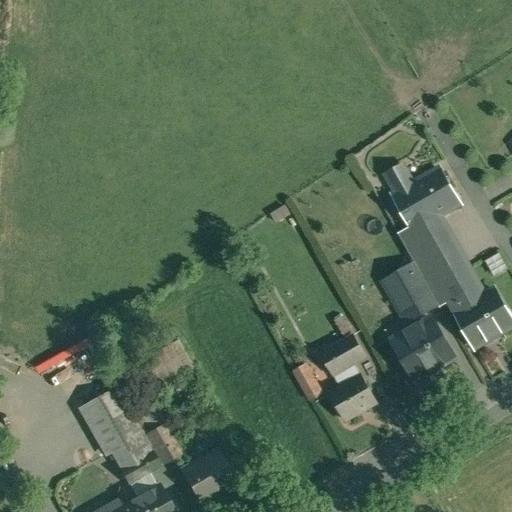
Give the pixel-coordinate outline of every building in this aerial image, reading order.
[(511,127),(499,135),(511,155),(511,127)] [(440,169),(394,195),(414,230),(440,216),(459,205),(440,169)] [(325,201),(317,200),(313,217),(321,219),(325,216),(327,206),(325,201)] [(414,230),(401,236),(416,263),(424,277),(440,305),(450,299),(457,295),(448,282),(466,271),(470,269),(440,216),(414,230)] [(416,263),(393,276),(401,290),(423,278),(424,277),(416,263)] [(511,319),(496,290),(481,299),(466,271),(448,282),(457,295),(450,299),(477,346),(511,325),(511,319)] [(401,290),(392,295),(412,330),(395,340),(398,347),(417,380),(418,379),(440,366),(440,367),(456,358),(437,325),(436,325),(428,311),(439,305),(423,278),(401,290)] [(79,333),(27,352),(33,369),(85,350),(79,333)] [(355,333),(322,351),(334,372),(335,371),(345,387),(364,376),(354,360),(366,353),(355,333)] [(178,340),(132,366),(150,398),(196,371),(178,340)] [(301,389),(314,384),(305,364),(292,370),(301,389)] [(345,387),(333,394),(347,419),(378,402),(364,376),(345,387)] [(153,449),(117,388),(81,408),(108,454),(113,451),(122,467),(153,449)] [(183,454),(153,401),(134,412),(164,465),(183,454)] [(122,467),(121,468),(130,484),(150,472),(163,465),(153,449),(122,467)] [(219,450),(182,470),(200,503),(237,482),(219,450)] [(139,499),(123,508),(120,503),(104,511),(103,511),(174,511),(160,487),(159,488),(150,472),(130,484),(139,499)]
